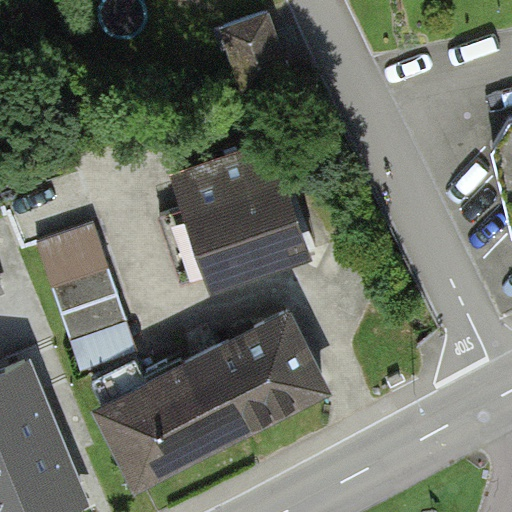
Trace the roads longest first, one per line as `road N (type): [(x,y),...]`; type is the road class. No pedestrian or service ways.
road 1 (residential): [(509,393),(322,0)]
road 2 (secondary): [(509,393),(284,511)]
